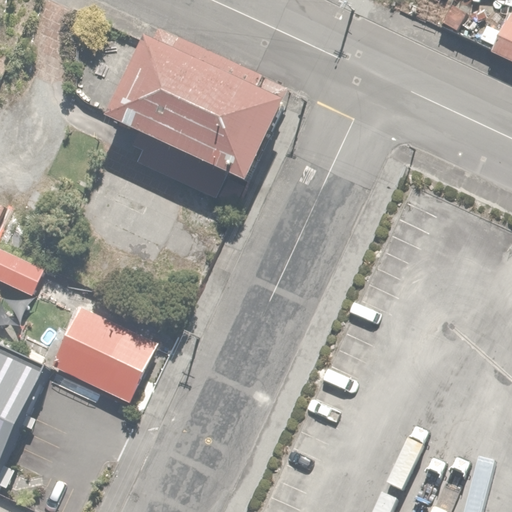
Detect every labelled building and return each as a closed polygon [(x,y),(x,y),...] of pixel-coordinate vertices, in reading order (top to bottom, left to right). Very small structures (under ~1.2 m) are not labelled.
[(511,16),(510,15),(494,52),(511,59),(511,16)] [(296,85),(155,24),(117,111),(258,172),(296,85)] [(2,249),(0,253),(0,278),(36,292),(46,266),(2,249)] [(0,465),(48,359),(0,338),(0,465)] [(148,377),(74,340),(49,391),(123,427),(148,377)]
